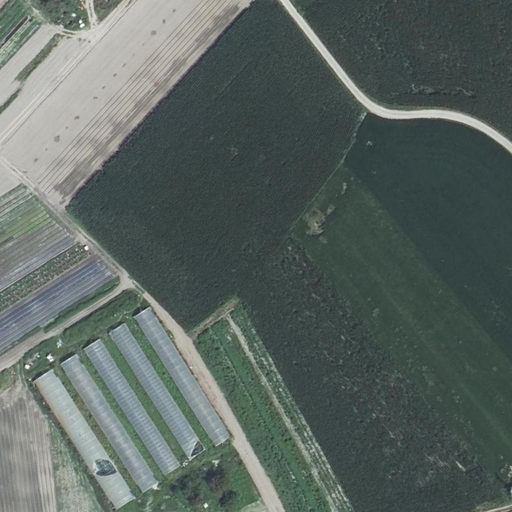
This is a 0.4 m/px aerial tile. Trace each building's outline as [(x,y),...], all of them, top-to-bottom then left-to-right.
[(149,308),(135,317),(217,445),(232,435),(149,308)] [(124,324),(108,334),(190,460),(206,450),(124,324)] [(100,339),(84,350),(165,478),(181,468),(100,339)] [(76,354),(60,364),(141,493),(158,483),(76,354)] [(53,370),(33,383),(116,510),(135,497),(53,370)]
